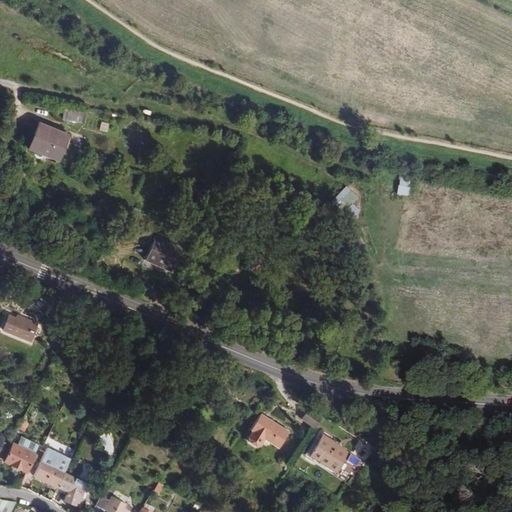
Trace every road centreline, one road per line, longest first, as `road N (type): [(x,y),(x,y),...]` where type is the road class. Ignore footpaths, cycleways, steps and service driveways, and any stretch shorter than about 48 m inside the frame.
road 1 (secondary): [(0,255),(330,386),(511,406)]
road 2 (residential): [(0,82),(128,109)]
